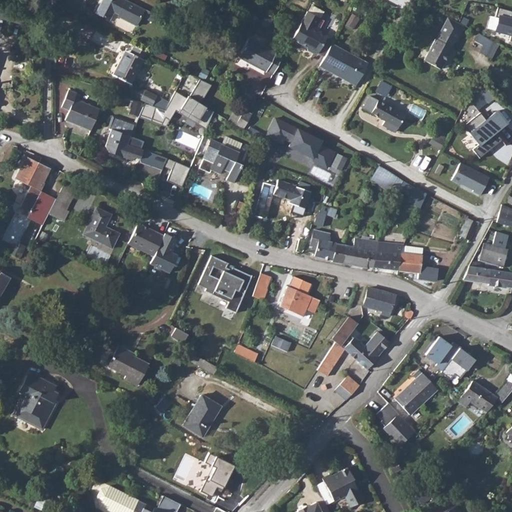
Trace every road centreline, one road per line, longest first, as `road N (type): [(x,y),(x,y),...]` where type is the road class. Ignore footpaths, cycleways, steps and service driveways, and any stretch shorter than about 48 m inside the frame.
road 1 (residential): [(433,307),(387,283),(272,257),(141,203),(50,152)]
road 2 (residential): [(488,216),(293,109),(283,91)]
road 3 (unknown): [(82,374),(93,379),(110,446),(122,460),(216,511)]
road 4 (residential): [(44,0),(50,152)]
road 5 (residential): [(336,421),(433,307)]
road 6 (unknown): [(208,372),(319,442)]
road 7 (residential): [(253,511),(336,421)]
